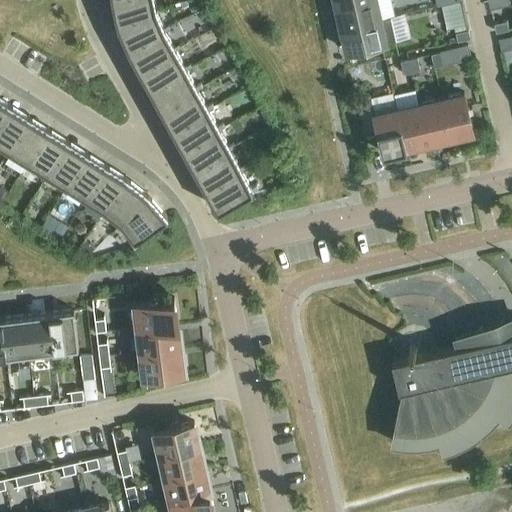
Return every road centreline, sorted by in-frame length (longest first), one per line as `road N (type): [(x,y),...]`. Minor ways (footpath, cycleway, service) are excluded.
road 1 (unclassified): [(219,250),(511,182)]
road 2 (residential): [(247,382),(0,439)]
road 3 (residential): [(149,146),(122,141),(0,66)]
road 4 (residential): [(511,161),(474,0)]
road 5 (residential): [(149,146),(85,0)]
road 6 (unclassified): [(247,382),(219,250)]
road 7 (unclassified): [(277,511),(247,382)]
road 8 (residential): [(219,250),(149,146)]
